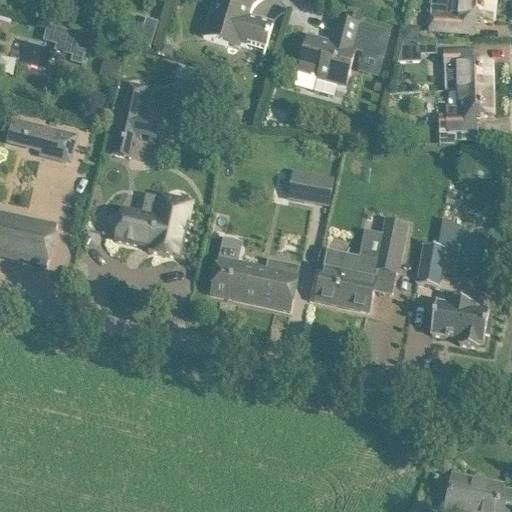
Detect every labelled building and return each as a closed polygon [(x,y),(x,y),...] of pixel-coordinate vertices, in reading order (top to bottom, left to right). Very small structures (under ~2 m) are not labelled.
[(215,0),(203,39),(228,46),(229,43),(264,53),(261,63),(262,63),(273,27),(249,20),(254,0),(215,0)] [(431,0),(431,8),(447,9),(445,33),(455,34),(474,35),(475,23),(493,24),(494,0),(431,0)] [(138,46),(150,50),(158,24),(147,20),(138,46)] [(318,77),(313,94),(333,99),(336,87),(346,89),(356,53),(383,61),(390,35),(360,27),(337,21),(330,44),(308,38),(302,58),(299,72),(318,77)] [(436,43),(428,43),(428,56),(437,56),(436,43)] [(415,58),(415,44),(402,44),(401,58),(415,58)] [(454,53),(444,54),(445,93),(458,93),(493,91),(492,64),(474,65),(474,52),(454,53)] [(107,62),(103,79),(119,83),(124,66),(107,62)] [(126,86),(114,140),(135,145),(136,139),(140,140),(141,136),(150,138),(150,142),(155,143),(160,122),(141,118),(147,91),(126,86)] [(458,93),(458,108),(446,108),(447,132),(456,132),(476,131),(476,119),(493,118),(493,91),(458,93)] [(380,121),(378,141),(398,143),(398,141),(400,123),(380,121)] [(51,133),(31,127),(25,149),(42,153),(41,158),(45,158),(51,133)] [(462,148),(460,182),(503,184),(505,150),(462,148)] [(328,207),(333,182),(294,175),(289,200),(328,207)] [(149,254),(180,261),(193,206),(161,198),(156,219),(122,211),(115,243),(149,251),(149,254)] [(0,259),(47,269),(51,250),(57,228),(0,215),(0,259)] [(387,224),(378,263),(377,272),(378,273),(397,277),(407,228),(387,224)] [(445,251),(424,248),(417,287),(439,291),(445,251)] [(377,272),(378,263),(327,252),(316,303),(336,308),(337,305),(350,308),(349,310),(369,315),(378,273),(377,272)] [(269,262),(267,271),(219,261),(215,277),(211,296),(290,313),(294,294),(298,278),(300,269),(269,262)] [(450,306),(436,304),(431,338),(461,342),(460,348),(479,351),(480,346),(484,346),(486,337),(490,337),(492,323),(488,323),(490,313),(472,310),(473,305),(470,304),(470,300),(455,297),(454,302),(451,301),(450,306)] [(511,511),(511,494),(502,492),(503,489),(453,478),(449,498),(447,511),(452,511),(511,511)]
